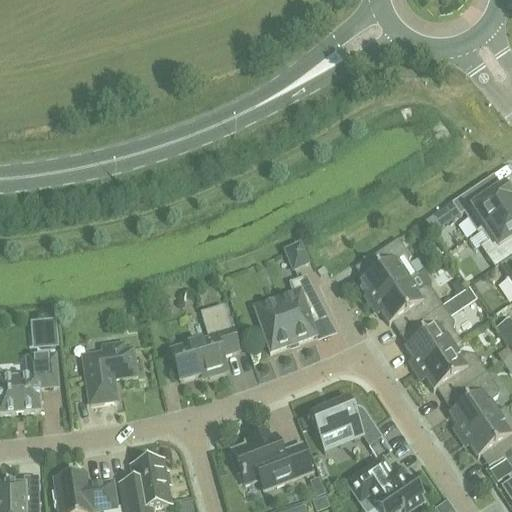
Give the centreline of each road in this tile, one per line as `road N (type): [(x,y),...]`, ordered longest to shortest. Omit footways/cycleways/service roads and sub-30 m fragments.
road 1 (residential): [(466,511),(367,372),(323,373),(191,421)]
road 2 (primary): [(243,117),(148,154),(0,182)]
road 3 (residential): [(191,421),(0,451)]
road 4 (primary): [(379,6),(243,117)]
road 5 (primary): [(243,117),(400,39)]
